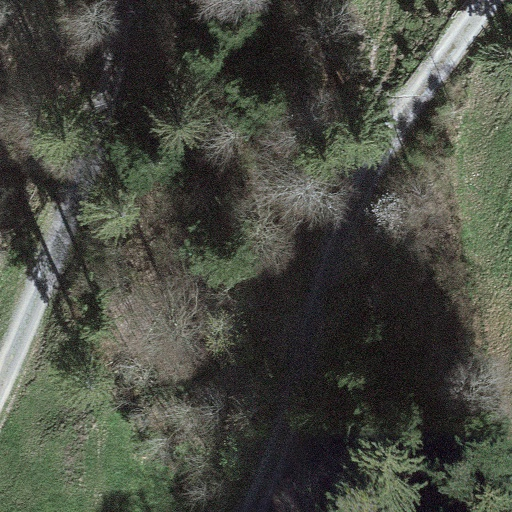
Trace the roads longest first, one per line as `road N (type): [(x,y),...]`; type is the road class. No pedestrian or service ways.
road 1 (track): [(260,511),(295,419),(310,282),(359,181),(487,0)]
road 2 (track): [(117,0),(110,67),(86,151),(47,274),(0,379)]
